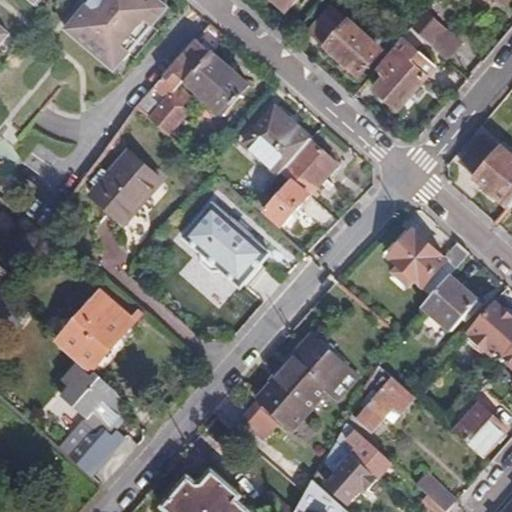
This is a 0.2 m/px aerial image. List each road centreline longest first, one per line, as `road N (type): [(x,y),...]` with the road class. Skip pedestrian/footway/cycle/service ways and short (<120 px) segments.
road 1 (residential): [(404,179),(108,511)]
road 2 (residential): [(404,179),(198,0)]
road 3 (unknown): [(201,2),(50,200)]
road 4 (residential): [(511,58),(404,179)]
road 5 (residential): [(511,274),(404,179)]
